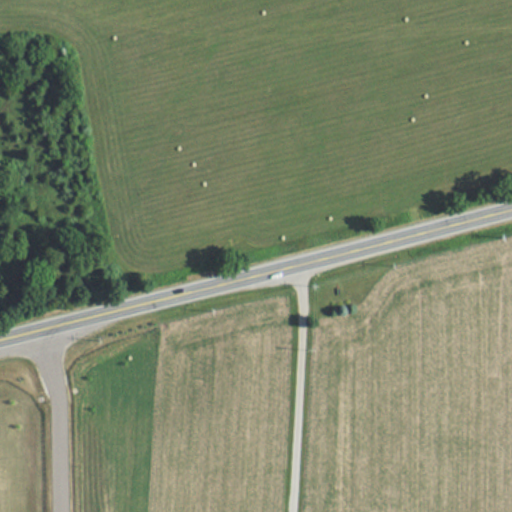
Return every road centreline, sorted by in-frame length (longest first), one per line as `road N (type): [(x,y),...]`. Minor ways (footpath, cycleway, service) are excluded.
road 1 (secondary): [(511,205),(0,337)]
road 2 (residential): [(38,328),(57,407),(58,511)]
